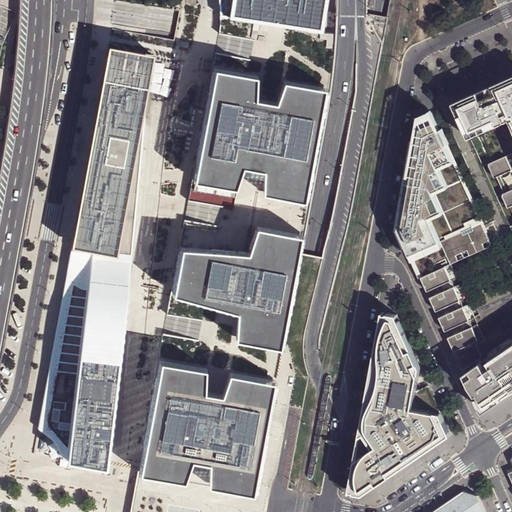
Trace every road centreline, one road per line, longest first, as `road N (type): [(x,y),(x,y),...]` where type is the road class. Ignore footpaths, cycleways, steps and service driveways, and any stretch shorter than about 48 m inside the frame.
road 1 (motorway): [(340,429),(308,351),(362,87),(359,0)]
road 2 (tertiary): [(0,423),(19,392),(87,0)]
road 3 (trunk): [(291,389),(331,255),(380,0)]
road 4 (trunk): [(291,389),(337,113),(347,0)]
road 5 (tertiary): [(60,0),(0,319)]
road 6 (tertiary): [(372,260),(412,57),(511,10)]
road 7 (motorway): [(40,0),(0,268)]
road 8 (residential): [(372,260),(400,271),(481,450)]
road 9 (tertiary): [(340,429),(372,260)]
road 10 (trunk): [(269,511),(291,389)]
